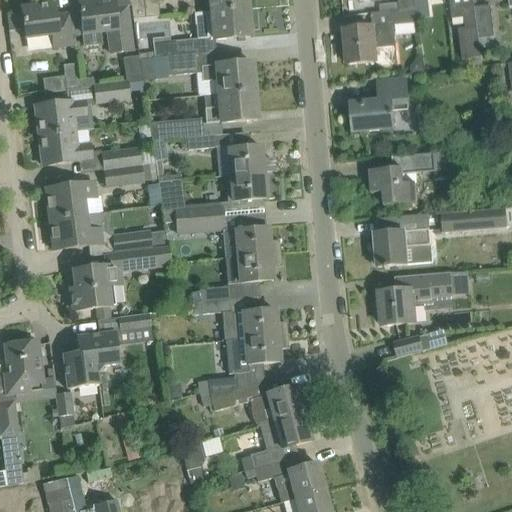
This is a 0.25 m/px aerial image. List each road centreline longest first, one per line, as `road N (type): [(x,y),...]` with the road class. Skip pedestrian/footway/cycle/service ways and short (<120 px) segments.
road 1 (residential): [(382,511),(334,339),(303,0)]
road 2 (residential): [(0,316),(27,295),(0,72)]
